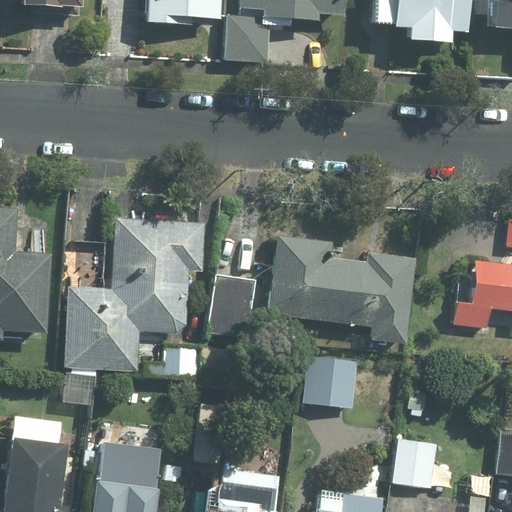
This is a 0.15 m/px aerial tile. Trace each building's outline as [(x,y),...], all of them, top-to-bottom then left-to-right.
[(19,0),(19,13),(80,15),(80,0),(19,0)] [(143,0),(142,26),(218,30),(219,0),(143,0)] [(235,0),(235,15),(223,15),(221,61),(264,63),(266,29),(289,30),(289,24),(315,25),(315,18),(345,19),(345,0),(235,0)] [(368,0),(368,27),(390,27),(390,34),(403,34),(402,45),(445,46),(445,34),(467,35),(468,0),(368,0)] [(511,0),(490,0),(489,32),(511,33),(511,0)] [(0,332),(42,335),(46,254),(6,252),(8,210),(0,209),(0,332)] [(137,334),(183,336),(186,271),(197,272),(200,224),(114,219),(110,291),(63,288),(59,368),(135,372),(137,334)] [(511,220),(504,220),(503,249),(511,249),(511,220)] [(404,346),(410,256),(363,253),(362,261),(327,258),(329,241),(271,236),(266,318),(367,325),(366,343),(404,346)] [(511,262),(469,260),(468,277),(453,276),(450,326),(485,328),(486,312),(511,313),(510,324),(511,324),(511,262)] [(245,283),(209,280),(205,334),(241,337),(245,283)] [(228,349),(199,348),(197,387),(226,389),(228,349)] [(191,351),(161,349),(159,378),(189,380),(191,351)] [(351,360),(305,357),(302,404),(347,408),(351,360)] [(424,418),(425,391),(406,390),(406,410),(409,410),(409,417),(424,418)] [(434,444),(394,440),(390,485),(430,489),(434,444)] [(59,504),(65,447),(4,441),(0,478),(0,511),(62,511),(63,505),(59,504)] [(150,511),(157,449),(98,443),(94,483),(91,483),(88,511),(150,511)] [(271,511),(275,475),(233,471),(232,485),(199,482),(195,511),(271,511)] [(303,511),(375,511),(377,498),(316,493),(315,510),(304,509),(303,511)]
